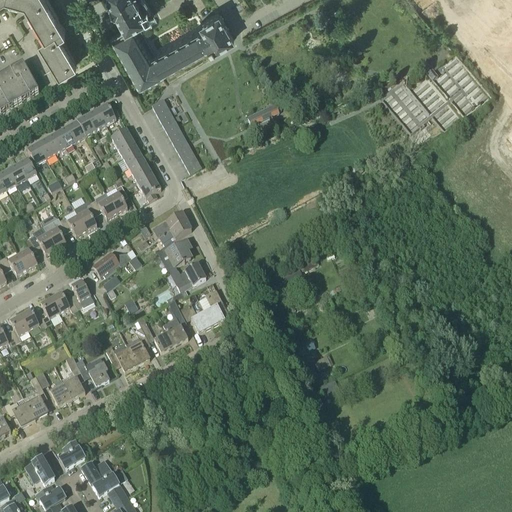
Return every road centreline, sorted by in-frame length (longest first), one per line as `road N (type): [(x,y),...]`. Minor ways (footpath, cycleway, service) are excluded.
road 1 (residential): [(327,511),(176,195)]
road 2 (residential): [(0,461),(238,343)]
road 3 (residential): [(0,311),(59,279),(78,249),(176,195)]
road 4 (residential): [(176,195),(113,78)]
road 5 (residential): [(113,78),(0,141)]
